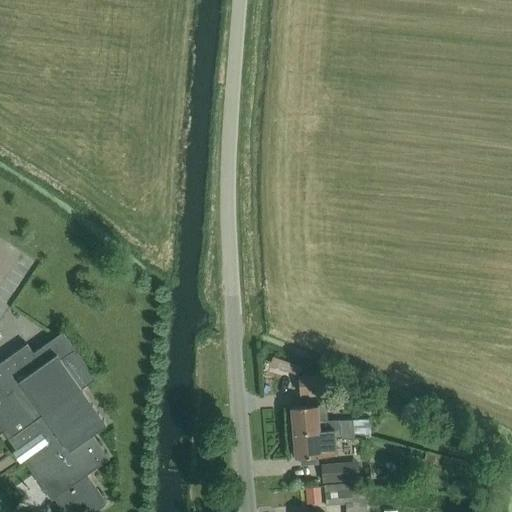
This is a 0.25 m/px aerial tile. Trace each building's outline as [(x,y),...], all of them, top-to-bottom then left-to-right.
[(0,427),(8,439),(16,449),(12,452),(19,463),(23,460),(52,500),(54,498),(62,509),(61,511),(90,511),(106,501),(87,475),(110,459),(93,435),(107,425),(81,389),(95,379),(62,333),(33,353),(26,344),(0,363),(0,427)] [(297,378),(299,394),(313,393),(311,376),(297,378)] [(325,405),(317,406),(291,408),(292,433),(339,429),(353,433),(352,420),(339,421),(339,420),(326,421),(325,405)] [(354,440),(353,433),(339,429),(292,433),(294,458),(336,455),(335,439),(340,438),(354,440)] [(358,462),(321,465),(323,483),(359,480),(358,462)] [(344,511),(366,511),(365,502),(370,502),(369,486),(351,487),(350,483),(323,486),(324,507),(344,505),(344,511)] [(499,511),(499,502),(482,500),(482,502),(485,502),(486,510),(489,510),(488,511),(499,511)]
